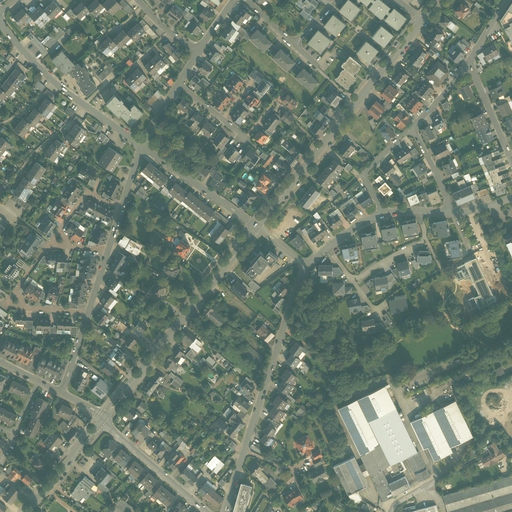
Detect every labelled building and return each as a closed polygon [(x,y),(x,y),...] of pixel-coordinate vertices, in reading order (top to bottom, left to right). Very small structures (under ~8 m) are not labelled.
[(102,5),(96,0),(95,0),(91,4),(98,11),(103,7),(102,5)] [(114,0),(106,0),(102,5),(103,7),(111,15),(121,6),(118,3),(114,0)] [(127,5),(122,0),(121,0),(118,3),(121,6),(123,9),(127,5)] [(318,4),(313,0),(301,0),(300,2),(304,5),(303,7),(305,9),(304,10),(309,14),(314,7),(315,7),(318,4)] [(349,0),(348,0),(339,11),(352,22),(362,10),(349,0)] [(380,0),(376,0),(369,9),(382,20),(391,9),(380,0)] [(61,10),(53,1),(51,3),(50,2),(48,5),(48,6),(43,11),(48,15),(51,19),(57,13),(61,10)] [(87,8),(81,2),(76,7),(84,14),(88,10),(87,8)] [(464,6),(461,3),(458,7),(456,7),(455,9),(455,10),(455,11),(456,11),(453,15),(457,18),(459,15),(461,17),(462,16),(463,17),(466,19),(469,15),(467,14),(470,11),(468,10),(469,8),(467,7),(468,7),(465,5),(464,6)] [(98,11),(91,4),(87,8),(88,10),(94,16),(98,11)] [(511,4),(500,20),(511,39),(510,40),(511,44),(511,4)] [(43,11),(38,6),(37,7),(38,7),(37,8),(35,10),(43,19),(48,15),(43,11)] [(393,6),(391,9),(382,20),(399,33),(410,20),(393,6)] [(84,14),(76,7),(72,11),(74,14),(79,19),(84,14)] [(182,14),(173,7),(167,15),(177,22),(181,16),(182,14)] [(23,9),(22,9),(17,13),(25,21),(29,16),(28,15),(27,14),(23,9)] [(212,14),(205,9),(200,15),(207,21),(212,14)] [(250,15),(242,9),(239,13),(245,18),(247,19),(250,15)] [(43,19),(35,10),(32,13),(31,13),(28,15),(29,16),(38,25),(41,21),(40,20),(42,18),(43,19)] [(25,21),(17,13),(12,17),(20,25),(25,21)] [(239,13),(238,13),(233,20),(239,25),(245,18),(239,13)] [(334,15),(324,27),(337,37),(347,26),(334,15)] [(451,21),(444,16),(439,22),(446,27),(451,21)] [(193,20),(187,29),(193,33),(193,32),(197,35),(201,30),(199,26),(197,25),(196,24),(194,22),(195,22),(193,20)] [(137,24),(137,23),(132,29),(139,36),(144,31),(144,30),(142,28),(140,26),(137,24)] [(370,37),(384,49),(395,35),(381,23),(370,37)] [(236,31),(229,25),(221,35),(229,40),(236,31)] [(443,33),(436,27),(433,30),(433,31),(431,34),(438,40),(439,38),(442,40),(444,37),(442,35),(443,33)] [(50,39),(45,44),(49,48),(65,33),(60,29),(58,31),(56,33),(54,35),(50,38),(50,39)] [(139,36),(132,29),(126,34),(130,38),(133,41),(139,36)] [(126,34),(123,30),(118,35),(125,43),(130,38),(126,34)] [(252,35),(250,38),(264,51),(272,43),(257,30),(252,35)] [(318,30),(308,43),(321,54),(331,41),(318,30)] [(252,35),(248,32),(243,37),(247,40),(250,38),(252,35)] [(438,40),(431,34),(429,37),(428,36),(425,40),(433,46),(434,45),(436,47),(439,43),(437,41),(438,40)] [(125,43),(118,35),(112,41),(118,47),(119,48),(125,43)] [(50,39),(47,36),(40,43),(43,46),(45,44),(50,39)] [(112,41),(109,37),(103,42),(110,49),(113,52),(118,47),(112,41)] [(471,45),(463,38),(460,41),(464,44),(469,48),(471,45)] [(91,44),(95,48),(100,44),(97,40),(91,44)] [(40,43),(39,41),(35,45),(43,54),(47,50),(43,46),(40,43)] [(357,53),(370,63),(379,51),(366,41),(357,53)] [(103,42),(98,47),(108,58),(112,53),(109,50),(110,49),(103,42)] [(177,49),(175,50),(168,42),(163,46),(170,55),(170,54),(176,61),(183,56),(177,49)] [(215,44),(210,51),(211,51),(207,56),(214,61),(219,54),(215,51),(218,46),(215,44)] [(279,50),(273,44),(268,49),(275,55),(279,50)] [(494,45),(489,47),(490,48),(483,52),(485,56),(487,60),(498,53),(494,45)] [(419,47),(412,56),(408,59),(417,66),(417,65),(420,67),(422,64),(420,62),(427,54),(419,47)] [(295,62),(280,49),(279,50),(275,55),(273,57),(287,71),(295,62)] [(74,65),(61,51),(51,60),(57,66),(56,67),(58,69),(59,68),(65,74),(67,72),(74,65)] [(166,64),(157,54),(152,58),(162,68),(166,64)] [(350,55),(342,66),(345,68),(337,78),(338,78),(336,80),(346,88),(348,86),(348,87),(356,78),(353,75),(361,65),(358,62),(350,55)] [(162,68),(152,58),(148,62),(157,72),(162,68)] [(157,72),(148,62),(144,66),(153,76),(157,72)] [(211,68),(204,62),(198,69),(202,72),(202,73),(203,74),(205,74),(206,72),(207,73),(211,68)] [(443,66),(438,62),(435,65),(436,66),(434,68),(433,68),(431,71),(442,80),(449,72),(444,68),(443,66)] [(89,77),(86,74),(89,72),(82,66),(81,67),(80,67),(77,63),(67,72),(72,77),(73,76),(78,81),(77,83),(81,87),(80,89),(86,95),(96,86),(89,79),(88,78),(89,77)] [(104,70),(97,76),(102,81),(114,69),(110,64),(107,67),(104,70)] [(302,70),(296,64),(291,69),(297,75),(302,70)] [(16,69),(15,68),(11,73),(21,81),(25,75),(23,74),(21,73),(19,71),(16,69)] [(147,78),(138,68),(133,72),(142,82),(147,78)] [(318,82),(303,68),(302,70),(297,75),(296,77),(310,90),(315,85),(317,82),(318,82)] [(259,73),(254,69),(248,75),(254,79),(259,73)] [(401,70),(393,79),(401,85),(408,76),(401,70)] [(442,80),(431,71),(426,76),(430,79),(431,78),(435,81),(434,82),(438,86),(442,80)] [(142,82),(133,72),(129,76),(138,86),(142,82)] [(21,81),(11,73),(7,78),(17,86),(21,81)] [(259,73),(254,79),(259,83),(262,79),(264,77),(259,73)] [(201,80),(195,75),(189,82),(199,90),(204,83),(201,80)] [(138,86),(129,76),(124,80),(133,91),(138,86)] [(242,82),(236,77),(234,80),(233,79),(231,82),(239,89),(243,83),(242,82)] [(17,86),(7,78),(3,83),(13,91),(17,86)] [(207,86),(209,83),(203,78),(201,80),(204,83),(207,86)] [(271,86),(263,80),(262,79),(259,83),(258,86),(256,88),(258,90),(264,94),(271,86)] [(239,89),(231,82),(228,86),(229,86),(227,89),(229,90),(233,94),(234,94),(239,89)] [(428,85),(425,82),(424,82),(421,87),(430,95),(434,90),(428,85)] [(13,91),(3,83),(0,86),(0,88),(6,94),(9,96),(13,91)] [(473,95),(467,84),(456,90),(459,94),(462,92),(465,98),(464,99),(473,95)] [(395,89),(389,85),(387,88),(385,90),(394,97),(398,92),(395,89)] [(498,87),(491,90),(494,98),(504,94),(503,91),(504,90),(502,85),(498,87)] [(332,90),(337,94),(338,91),(332,86),(329,88),(332,91),(332,90)] [(404,92),(397,86),(395,89),(398,92),(402,95),(404,92)] [(430,95),(421,87),(417,92),(421,95),(426,99),(428,96),(428,97),(430,95)] [(337,94),(332,90),(332,91),(329,95),(338,102),(342,98),(337,94)] [(394,97),(385,90),(384,92),(383,92),(381,95),(387,99),(390,102),(390,101),(394,97)] [(256,92),(254,91),(252,93),(252,94),(251,95),(257,99),(260,96),(256,92)] [(225,95),(223,93),(218,98),(226,105),(231,99),(230,98),(225,95)] [(251,95),(251,94),(250,96),(249,95),(244,101),(251,106),(254,104),(255,105),(259,100),(257,99),(251,95)] [(126,107),(114,95),(105,104),(118,116),(119,114),(126,107)] [(297,102),(287,95),(288,95),(287,95),(282,101),(282,102),(282,101),(291,109),(297,102)] [(338,102),(329,95),(326,99),(330,102),(335,107),(338,102)] [(326,99),(323,96),(321,99),(328,104),(330,102),(326,99)] [(423,104),(413,96),(410,101),(419,109),(423,104)] [(510,96),(498,101),(499,105),(507,102),(511,100),(510,96)] [(226,105),(218,98),(216,101),(216,102),(215,105),(221,110),(222,110),(226,105)] [(54,105),(46,99),(42,104),(49,111),(54,105)] [(184,99),(181,102),(180,101),(176,106),(181,109),(181,108),(185,112),(189,107),(191,105),(184,99)] [(390,102),(387,99),(384,102),(390,107),(393,104),(390,101),(390,102)] [(382,105),(376,101),(373,104),(374,104),(372,106),(380,113),(384,108),(385,108),(382,105)] [(419,109),(410,101),(406,106),(415,113),(417,111),(419,109)] [(149,107),(145,102),(142,105),(149,111),(151,109),(149,107)] [(390,107),(384,102),(382,105),(385,108),(384,108),(388,111),(390,107)] [(447,102),(441,105),(444,110),(450,107),(447,102)] [(499,105),(498,106),(502,116),(511,111),(507,102),(499,105)] [(405,110),(399,103),(395,107),(400,113),(401,111),(402,112),(405,110)] [(49,111),(42,104),(37,110),(42,115),(48,119),(53,113),(52,113),(53,113),(49,111)] [(142,112),(133,104),(130,108),(131,108),(129,110),(126,107),(119,114),(130,124),(142,112)] [(250,110),(243,105),(241,107),(247,112),(248,113),(250,110)] [(247,112),(241,107),(240,106),(236,112),(244,118),(246,115),(245,114),(247,112)] [(329,110),(324,106),(319,112),(320,112),(324,116),(329,110)] [(380,113),(372,106),(371,108),(370,108),(368,111),(376,118),(380,113)] [(37,110),(34,108),(30,114),(38,121),(42,115),(37,110)] [(402,112),(401,111),(400,113),(393,119),(394,120),(395,121),(395,123),(396,124),(397,124),(397,125),(398,126),(399,126),(400,127),(401,128),(410,121),(407,118),(408,117),(404,114),(402,112)] [(195,112),(189,120),(188,118),(187,120),(184,123),(186,125),(188,125),(194,129),(202,118),(195,112)] [(244,118),(236,112),(231,118),(235,121),(238,123),(239,123),(239,124),(244,118)] [(294,118),(286,112),(285,113),(281,118),(291,126),(294,122),(292,121),(294,118)] [(324,116),(320,112),(316,117),(326,125),(330,120),(324,116)] [(477,116),(472,118),(477,130),(488,125),(482,113),(477,116)] [(38,121),(30,114),(25,120),(31,124),(33,126),(38,121)] [(273,116),(272,115),(267,120),(275,126),(278,123),(277,122),(279,120),(278,119),(273,116)] [(442,120),(439,115),(434,117),(435,119),(432,120),(435,126),(437,130),(438,130),(442,128),(441,126),(444,124),(442,121),(442,120)] [(83,121),(76,116),(72,121),(80,126),(83,121)] [(326,125),(316,117),(313,121),(316,124),(317,122),(318,123),(316,125),(322,130),(326,125)] [(25,120),(23,118),(18,124),(26,130),(31,124),(25,120)] [(275,126),(267,120),(263,126),(267,129),(270,131),(272,129),(273,130),(275,126)] [(216,129),(207,122),(201,129),(202,129),(200,131),(209,137),(216,129)] [(26,130),(18,124),(14,130),(22,136),(27,131),(26,130)] [(85,131),(75,124),(70,132),(69,131),(67,134),(78,141),(79,142),(81,143),(86,136),(83,134),(85,131)] [(322,130),(316,125),(312,130),(318,135),(322,130)] [(488,125),(477,130),(482,143),(491,139),(489,133),(491,132),(488,125)] [(428,126),(423,128),(424,129),(420,131),(427,142),(434,138),(435,138),(431,131),(428,126)] [(390,129),(388,127),(387,127),(381,133),(383,136),(383,137),(385,139),(386,138),(388,141),(393,137),(392,136),(394,134),(390,129)] [(261,132),(259,130),(254,137),(262,143),(267,137),(261,132)] [(265,131),(263,130),(261,132),(267,137),(268,138),(270,135),(265,131)] [(106,136),(101,132),(97,138),(102,142),(106,137),(106,136)] [(220,132),(213,142),(221,148),(222,148),(224,146),(229,139),(220,132)] [(372,138),(365,132),(359,140),(365,145),(366,145),(372,138)] [(78,141),(67,134),(65,138),(68,140),(67,140),(70,142),(70,143),(72,144),(71,144),(76,147),(79,142),(78,141)] [(9,143),(1,137),(0,137),(0,144),(5,149),(9,143)] [(65,146),(56,140),(53,145),(60,150),(61,151),(65,146)] [(116,145),(108,140),(105,144),(108,147),(112,149),(116,145)] [(365,145),(359,140),(356,144),(361,148),(362,149),(365,145)] [(355,148),(348,142),(345,145),(344,144),(339,151),(347,157),(346,156),(349,153),(350,153),(355,148)] [(439,146),(432,150),(437,159),(443,156),(444,156),(450,153),(445,143),(439,146)] [(53,145),(52,145),(48,150),(56,156),(60,150),(53,145)] [(240,153),(231,146),(228,150),(225,155),(233,161),(240,153)] [(112,149),(108,147),(98,163),(112,172),(122,156),(112,149)] [(296,150),(292,147),(291,149),(289,151),(299,159),(303,154),(296,149),(296,150)] [(409,152),(406,147),(394,155),(400,164),(412,156),(409,152)] [(362,149),(361,148),(358,151),(364,156),(367,152),(362,149)] [(415,148),(409,152),(412,156),(413,157),(419,153),(415,148)] [(245,156),(242,159),(243,159),(247,162),(253,155),(254,155),(255,153),(250,149),(245,156)] [(265,160),(261,164),(265,167),(277,153),(273,149),(268,156),(265,160)] [(56,156),(48,150),(44,155),(52,161),(56,156)] [(491,153),(483,156),(484,159),(483,160),(484,164),(486,164),(486,163),(492,161),(491,157),(493,157),(491,153)] [(253,155),(247,162),(246,164),(251,168),(258,158),(254,155),(253,155)] [(298,160),(292,155),(289,159),(286,156),(284,159),(293,166),(298,160)] [(392,158),(388,162),(390,164),(393,167),(396,164),(392,158)] [(337,162),(334,159),(327,167),(336,175),(343,167),(337,162)] [(284,164),(278,160),(275,163),(281,168),(284,164)] [(492,161),(486,163),(486,164),(487,166),(486,167),(488,171),(489,171),(495,169),(495,168),(494,165),(496,164),(495,160),(492,161)] [(452,161),(443,165),(447,174),(457,170),(452,161)] [(45,168),(36,162),(32,168),(41,174),(45,168)] [(427,169),(422,162),(414,168),(419,175),(426,170),(427,169)] [(155,168),(149,163),(142,170),(149,175),(155,168)] [(353,167),(348,163),(344,168),(349,172),(353,167)] [(281,168),(279,170),(286,176),(291,169),(284,164),(281,168)] [(390,164),(386,167),(385,166),(382,169),(397,186),(401,182),(394,174),(394,175),(392,173),(395,170),(393,167),(390,164)] [(95,173),(83,166),(79,173),(90,178),(92,179),(95,173)] [(213,166),(210,171),(208,173),(211,175),(215,170),(216,168),(213,166)] [(336,175),(327,167),(323,172),(332,179),(336,175)] [(41,174),(32,168),(29,173),(37,179),(41,174)] [(155,168),(149,175),(155,180),(161,173),(155,168)] [(205,170),(202,168),(197,175),(204,180),(208,173),(210,171),(206,168),(205,170)] [(495,169),(489,171),(490,174),(489,174),(491,179),(492,178),(498,176),(497,172),(499,171),(498,168),(495,168),(495,169)] [(332,179),(323,172),(320,176),(329,183),(332,179)] [(37,179),(29,173),(25,178),(32,183),(34,184),(37,179)] [(167,178),(161,173),(155,180),(161,185),(162,184),(166,180),(167,178)] [(263,173),(259,179),(261,181),(257,186),(259,187),(265,192),(269,187),(266,185),(268,182),(271,179),(263,173)] [(216,174),(213,178),(213,177),(209,184),(219,191),(224,184),(221,181),(222,178),(217,174),(216,174)] [(498,176),(492,178),(493,181),(492,181),(494,186),(495,186),(495,185),(501,183),(500,179),(502,178),(501,175),(498,176)] [(78,181),(71,176),(69,180),(72,182),(71,183),(74,185),(78,181)] [(329,183),(320,176),(316,180),(324,186),(325,188),(325,187),(329,183)] [(25,178),(24,178),(20,183),(29,189),(32,183),(25,178)] [(92,179),(90,178),(87,184),(92,187),(95,181),(92,179)] [(391,189),(382,178),(378,181),(382,185),(378,188),(384,195),(391,189)] [(464,180),(457,183),(461,192),(453,195),(457,205),(475,198),(474,194),(471,186),(467,188),(464,180)] [(115,183),(111,181),(108,187),(118,192),(119,191),(118,190),(121,186),(115,183)] [(501,183),(495,185),(495,186),(496,189),(494,189),(497,195),(505,193),(504,187),(506,186),(504,182),(501,183)] [(29,189),(20,183),(16,188),(25,194),(29,189)] [(74,185),(71,183),(67,188),(76,195),(77,194),(77,193),(80,189),(74,185)] [(182,188),(175,183),(173,185),(169,190),(169,191),(175,196),(182,188)] [(312,186),(299,202),(306,207),(319,192),(312,186)] [(118,192),(108,187),(105,193),(109,195),(114,198),(117,193),(117,194),(118,192)] [(265,192),(259,187),(255,192),(262,198),(266,193),(265,192)] [(25,194),(16,188),(15,191),(12,189),(10,192),(13,194),(15,195),(18,197),(20,199),(23,200),(25,202),(29,196),(25,194)] [(76,195),(67,188),(63,194),(66,197),(71,201),(75,196),(75,197),(76,195)] [(182,188),(175,196),(182,201),(183,199),(188,193),(182,188)] [(256,196),(248,190),(245,194),(244,193),(241,196),(250,203),(256,196)] [(363,190),(355,196),(357,199),(360,203),(363,208),(364,208),(363,208),(372,201),(373,202),(367,194),(366,192),(365,193),(363,190)] [(427,194),(430,201),(432,205),(442,201),(437,190),(427,194)] [(195,197),(189,192),(188,193),(183,199),(189,204),(195,197)] [(417,196),(419,202),(421,205),(430,201),(427,194),(426,192),(417,196)] [(416,193),(407,197),(411,205),(419,202),(417,196),(416,193)] [(250,203),(241,196),(239,198),(240,199),(237,203),(245,209),(250,203)] [(66,197),(65,199),(62,197),(60,200),(67,205),(68,205),(71,201),(66,197)] [(202,202),(195,197),(189,204),(196,209),(202,202)] [(357,205),(352,198),(349,200),(352,204),(353,204),(354,207),(357,205)] [(67,205),(60,200),(58,203),(65,208),(67,205)] [(96,204),(91,201),(86,211),(89,212),(88,212),(91,214),(96,204)] [(58,203),(56,202),(51,210),(51,212),(59,217),(65,209),(65,208),(58,203)] [(208,207),(202,202),(196,209),(202,214),(208,207)] [(348,207),(345,202),(340,206),(348,218),(358,212),(354,207),(353,204),(352,204),(348,207)] [(96,204),(91,214),(94,215),(96,216),(101,206),(96,204)] [(101,206),(96,216),(99,218),(102,219),(107,209),(101,206)] [(208,207),(202,214),(208,219),(211,216),(214,212),(208,207)] [(112,212),(107,209),(102,219),(104,221),(104,220),(107,222),(109,219),(112,212)] [(338,217),(334,212),(329,215),(331,218),(328,221),(334,229),(342,223),(338,217)] [(56,220),(48,215),(46,218),(53,223),(56,220)] [(46,218),(45,217),(38,227),(47,234),(51,229),(52,229),(55,225),(53,223),(46,218)] [(74,221),(70,219),(65,226),(68,228),(72,223),(74,221)] [(403,223),(405,235),(408,234),(408,236),(413,235),(413,233),(419,232),(417,220),(403,223)] [(321,224),(319,221),(312,225),(315,230),(320,238),(328,233),(322,225),(321,224)] [(447,222),(431,225),(434,238),(449,235),(447,222)] [(72,223),(68,228),(66,231),(72,236),(78,227),(72,223)] [(224,226),(222,225),(217,231),(224,237),(229,231),(230,232),(235,226),(231,223),(230,223),(226,228),(224,226)] [(72,236),(71,237),(76,241),(78,238),(79,238),(81,235),(81,234),(83,231),(84,228),(79,225),(78,227),(72,236)] [(382,228),(385,240),(387,240),(388,241),(393,241),(393,239),(398,237),(396,225),(382,228)] [(99,231),(95,229),(95,230),(94,235),(104,239),(105,237),(104,237),(106,233),(99,231)] [(315,230),(308,235),(313,243),(320,238),(315,230)] [(176,237),(181,240),(185,234),(180,231),(176,237)] [(224,237),(217,231),(212,237),(219,243),(224,237)] [(176,237),(169,232),(165,237),(170,241),(171,240),(173,241),(176,237)] [(34,236),(30,234),(23,243),(22,244),(21,246),(21,247),(20,248),(22,249),(20,252),(26,256),(28,253),(30,255),(33,250),(34,250),(36,247),(36,246),(38,244),(40,241),(34,236)] [(43,239),(36,234),(34,236),(40,241),(38,244),(39,244),(43,239)] [(298,235),(292,241),(291,240),(295,245),(296,244),(299,247),(304,242),(297,234),(297,235),(298,235)] [(363,237),(365,249),(368,248),(368,250),(373,249),(373,247),(379,246),(377,234),(363,237)] [(104,239),(94,235),(92,241),(94,242),(95,242),(97,242),(102,244),(103,240),(104,240),(104,239)] [(122,239),(120,238),(117,242),(131,251),(137,243),(124,235),(122,239)] [(511,235),(507,236),(503,237),(508,248),(507,248),(511,258),(511,235)] [(190,247),(181,240),(178,245),(176,243),(175,245),(176,245),(173,248),(184,256),(184,255),(185,255),(186,254),(186,253),(188,250),(189,250),(190,248),(190,247)] [(462,255),(460,242),(449,244),(449,247),(447,247),(448,252),(450,252),(451,257),(462,255)] [(344,250),(346,264),(361,261),(360,256),(359,256),(357,247),(344,250)] [(258,254),(256,253),(255,255),(256,256),(251,262),(253,263),(245,272),(253,279),(259,272),(260,273),(268,263),(271,266),(278,258),(269,251),(266,256),(260,251),(258,254)] [(418,256),(418,263),(422,263),(422,265),(427,265),(427,263),(431,263),(431,256),(429,256),(429,252),(419,252),(419,256),(418,256)] [(64,254),(57,253),(57,254),(56,264),(56,267),(62,268),(63,268),(64,262),(64,254)] [(118,253),(112,264),(113,264),(110,269),(119,275),(123,269),(121,267),(124,262),(126,264),(129,259),(118,253)] [(57,254),(49,254),(49,256),(47,256),(47,257),(47,263),(56,264),(57,254)] [(24,262),(19,259),(15,264),(20,268),(24,262)] [(173,263),(167,260),(162,269),(161,269),(160,270),(160,272),(161,272),(163,272),(171,277),(172,279),(173,279),(174,279),(175,278),(175,277),(180,268),(175,265),(174,264),(173,263)] [(15,264),(10,261),(2,273),(11,280),(20,268),(15,264)] [(70,263),(64,262),(63,268),(62,268),(62,271),(68,271),(70,263)] [(412,274),(409,264),(398,267),(399,269),(401,277),(412,274)] [(332,267),(332,265),(319,265),(319,274),(332,274),(332,267)] [(343,273),(339,267),(332,267),(332,274),(332,276),(338,276),(343,273)] [(398,279),(401,277),(399,269),(392,272),(398,279)] [(389,283),(392,283),(393,285),(397,282),(392,274),(388,277),(389,283)] [(118,282),(111,277),(105,284),(112,289),(118,282)] [(375,280),(377,292),(382,291),(382,293),(387,293),(386,290),(390,289),(389,283),(388,277),(375,280)] [(261,288),(251,280),(247,285),(254,292),(261,288)] [(155,282),(151,288),(153,289),(151,292),(152,293),(159,297),(161,294),(161,295),(162,295),(163,294),(164,294),(165,293),(165,292),(165,291),(165,290),(164,289),(166,286),(158,281),(157,283),(155,282)] [(282,284),(280,282),(279,282),(273,288),(275,291),(278,294),(279,294),(282,297),(288,290),(282,284)] [(27,287),(23,292),(27,295),(28,297),(35,288),(29,284),(29,283),(27,287)] [(239,285),(236,283),(235,283),(234,283),(233,284),(233,285),(233,286),(232,286),(233,287),(230,290),(234,293),(231,296),(235,299),(238,296),(240,298),(245,294),(244,293),(245,291),(243,289),(244,288),(242,287),(243,287),(240,284),(239,285)] [(344,283),(333,283),(333,294),(344,294),(344,283)] [(57,287),(50,285),(46,298),(49,299),(49,300),(52,301),(53,300),(55,301),(58,291),(59,288),(57,287)] [(148,290),(141,285),(138,291),(144,295),(148,290)] [(40,292),(35,288),(28,297),(30,298),(30,297),(34,300),(37,297),(41,292),(40,292)] [(151,292),(148,290),(144,295),(148,298),(152,293),(151,292)] [(113,299),(106,293),(99,302),(104,306),(107,308),(107,307),(113,299)] [(282,297),(279,294),(278,294),(272,301),(278,307),(285,300),(282,297)] [(395,300),(389,301),(391,311),(394,311),(394,313),(400,312),(399,310),(405,309),(404,306),(407,306),(405,295),(398,296),(395,296),(395,300)] [(356,299),(352,299),(352,300),(348,301),(350,311),(354,310),(354,311),(358,310),(358,309),(361,309),(362,309),(361,307),(360,299),(356,300),(356,299)] [(215,310),(208,304),(202,312),(209,318),(215,310)] [(368,305),(361,307),(362,309),(361,309),(362,311),(364,314),(371,309),(368,305)] [(229,321),(215,310),(209,318),(219,326),(220,325),(223,328),(229,321)] [(100,311),(94,319),(101,325),(107,318),(108,317),(104,314),(100,311)] [(108,312),(106,311),(104,314),(108,317),(107,318),(109,320),(113,316),(108,312)] [(23,315),(20,314),(20,315),(15,314),(15,323),(25,324),(25,320),(25,315),(23,315)] [(366,321),(362,322),(363,330),(375,328),(373,319),(369,320),(366,320),(366,321)] [(32,321),(25,320),(25,324),(24,328),(32,328),(32,326),(32,321)] [(143,324),(140,321),(134,327),(142,333),(143,333),(145,330),(144,330),(147,327),(143,324)] [(205,323),(198,332),(201,335),(208,326),(205,323)] [(262,325),(257,331),(262,335),(267,330),(262,325)] [(262,335),(261,336),(267,342),(274,335),(268,329),(267,330),(262,335)] [(196,338),(188,332),(181,340),(191,348),(192,347),(198,352),(201,348),(194,343),(195,342),(196,343),(198,340),(196,338)] [(260,372),(213,333),(207,340),(254,379),(260,372)] [(130,336),(127,340),(122,336),(119,339),(124,343),(130,348),(136,341),(130,336)] [(117,342),(110,337),(106,341),(113,346),(117,342)] [(11,344),(11,343),(7,341),(1,353),(7,356),(6,356),(9,358),(9,357),(13,359),(14,357),(20,345),(19,347),(16,346),(14,344),(13,345),(11,344)] [(308,350),(296,341),(293,345),(289,351),(292,353),(300,359),(305,353),(305,354),(308,350)] [(264,358),(247,344),(240,353),(260,371),(264,358)] [(25,348),(23,347),(20,346),(20,345),(14,357),(18,359),(18,360),(20,361),(21,361),(26,364),(32,352),(28,350),(27,350),(25,349),(25,348)] [(26,364),(26,365),(30,367),(39,349),(35,347),(32,352),(26,364)] [(198,352),(192,347),(191,348),(189,351),(195,356),(198,352)] [(183,354),(176,348),(170,357),(177,362),(180,358),(179,358),(183,354)] [(119,349),(115,353),(113,351),(109,357),(113,360),(115,358),(120,362),(125,355),(119,349)] [(195,356),(189,351),(186,355),(185,355),(191,360),(195,356)] [(217,352),(215,355),(221,361),(224,358),(217,352)] [(300,359),(292,353),(291,355),(288,358),(286,361),(293,366),(294,367),(295,366),(300,359)] [(211,364),(214,361),(206,354),(204,357),(211,364)] [(177,362),(170,357),(166,361),(167,362),(164,366),(169,370),(171,367),(175,371),(180,365),(177,362)] [(51,361),(48,360),(48,359),(47,361),(45,360),(45,361),(42,359),(41,358),(35,371),(41,374),(42,372),(46,373),(45,375),(48,376),(49,375),(55,378),(58,371),(59,368),(61,366),(60,365),(57,364),(55,364),(53,363),(53,362),(51,361)] [(63,359),(60,365),(61,366),(59,368),(64,370),(65,368),(68,361),(63,359)] [(206,360),(204,363),(211,368),(213,366),(206,360)] [(107,363),(101,369),(109,375),(114,369),(112,367),(107,363)] [(501,367),(494,370),(497,376),(504,373),(501,367)] [(297,377),(290,372),(287,369),(281,377),(284,379),(291,385),(297,377)] [(157,372),(149,383),(155,388),(164,377),(157,372)] [(86,377),(79,374),(79,375),(72,387),(73,387),(73,389),(75,390),(77,389),(80,391),(86,379),(85,378),(86,377)] [(176,377),(174,379),(181,385),(184,381),(177,376),(176,377)] [(110,387),(100,379),(93,387),(96,390),(94,393),(101,398),(104,394),(110,387)] [(181,385),(174,379),(171,383),(178,389),(181,385)] [(293,386),(291,385),(284,379),(278,387),(287,394),(293,386)] [(29,389),(13,381),(8,391),(11,393),(12,391),(21,395),(20,397),(24,398),(29,389)] [(252,387),(247,382),(241,388),(246,392),(249,394),(254,388),(252,386),(252,387)] [(149,383),(143,390),(149,395),(155,388),(149,383)] [(385,386),(338,409),(361,456),(379,444),(369,422),(396,408),(385,386)] [(287,402),(278,395),(272,403),(275,405),(281,410),(287,402)] [(288,395),(286,397),(294,403),(296,401),(288,395)] [(245,401),(239,396),(234,404),(241,409),(244,412),(249,406),(244,402),(245,401)] [(40,418),(48,402),(38,398),(31,415),(33,415),(24,434),(33,438),(42,419),(40,418)] [(455,401),(410,422),(423,449),(428,447),(434,461),(452,452),(450,447),(473,437),(455,401)] [(146,407),(140,402),(136,408),(142,412),(146,407)] [(72,410),(61,404),(57,413),(68,418),(70,414),(72,410)] [(232,406),(239,412),(241,409),(234,404),(232,406)] [(296,413),(300,415),(305,406),(300,404),(296,413)] [(281,410),(275,405),(269,414),(274,418),(277,421),(284,412),(281,410)] [(16,415),(0,407),(0,418),(8,422),(7,423),(11,425),(16,415)] [(135,413),(128,407),(122,414),(131,421),(133,419),(131,418),(135,413)] [(417,452),(396,408),(369,422),(379,444),(380,444),(390,464),(390,465),(401,459),(407,457),(407,456),(417,452)] [(236,414),(232,410),(226,417),(230,420),(229,423),(231,425),(237,419),(236,418),(235,415),(236,414)] [(86,424),(77,417),(76,417),(72,422),(74,424),(72,426),(74,428),(80,433),(86,424)] [(218,419),(216,422),(216,421),(215,422),(212,425),(212,426),(215,428),(217,428),(219,430),(220,429),(223,431),(224,429),(227,431),(229,428),(227,426),(227,425),(218,419)] [(244,424),(237,419),(231,425),(238,431),(244,424)] [(67,425),(66,427),(69,430),(67,432),(69,433),(74,428),(72,426),(74,424),(72,422),(70,420),(67,425)] [(140,420),(138,422),(136,425),(131,430),(131,431),(136,435),(144,426),(145,424),(145,423),(142,420),(140,420)] [(276,430),(268,424),(263,431),(266,433),(270,437),(276,430)] [(238,431),(231,425),(229,428),(227,431),(226,432),(233,437),(238,431)] [(149,430),(144,426),(136,435),(141,440),(145,436),(149,430)] [(80,433),(74,428),(69,433),(75,438),(80,433)] [(63,440),(52,431),(43,442),(49,447),(54,451),(63,440)] [(69,433),(67,432),(66,433),(65,434),(67,436),(65,438),(71,443),(75,438),(69,433)] [(270,437),(266,433),(260,440),(268,445),(273,439),(270,437)] [(306,439),(305,436),(297,440),(298,443),(296,444),(299,450),(300,449),(300,451),(300,452),(299,452),(299,453),(300,454),(300,455),(301,455),(302,455),(303,455),(304,454),(304,453),(304,452),(305,451),(307,455),(312,453),(310,450),(313,448),(311,446),(312,446),(312,445),(312,444),(311,443),(310,443),(309,442),(311,441),(308,438),(306,439)] [(107,444),(104,447),(104,448),(102,452),(107,456),(110,452),(117,445),(111,440),(109,444),(109,443),(107,444)] [(159,445),(152,440),(147,446),(154,451),(159,445)] [(180,445),(171,455),(166,461),(170,465),(181,453),(185,447),(186,447),(187,446),(182,441),(179,445),(180,445)] [(237,445),(232,441),(228,446),(233,450),(237,445)] [(162,446),(160,444),(159,445),(154,451),(160,456),(164,451),(169,445),(166,442),(162,446)] [(491,454),(481,460),(485,466),(489,464),(490,465),(496,462),(495,461),(505,455),(501,449),(498,450),(494,443),(487,447),(491,454)] [(390,464),(380,444),(379,444),(361,456),(360,456),(369,474),(370,474),(381,469),(386,466),(390,464)] [(49,447),(43,454),(48,458),(54,451),(49,447)] [(185,447),(181,453),(184,456),(189,450),(186,447),(185,447)] [(116,455),(112,459),(113,459),(117,463),(126,453),(121,449),(116,455)] [(319,451),(312,455),(315,460),(320,457),(320,458),(322,456),(319,451)] [(417,452),(407,456),(407,457),(415,473),(419,481),(430,476),(418,451),(417,452)] [(126,453),(117,463),(121,467),(122,467),(125,463),(130,457),(126,453)] [(181,453),(170,465),(174,469),(179,462),(184,456),(181,453)] [(214,456),(206,465),(211,470),(219,460),(214,456)] [(315,460),(313,461),(315,467),(322,463),(320,458),(320,457),(315,460)] [(354,457),(334,466),(337,472),(339,478),(340,477),(342,483),(343,483),(345,489),(346,489),(348,494),(357,490),(364,487),(362,481),(365,480),(354,457)] [(34,463),(33,464),(39,469),(44,463),(38,458),(36,460),(34,463)] [(401,459),(390,465),(390,466),(396,463),(399,470),(400,472),(406,469),(401,459)] [(445,459),(435,463),(435,464),(438,471),(448,466),(448,465),(445,459)] [(220,460),(212,470),(216,473),(224,464),(220,460)] [(129,467),(126,471),(130,474),(131,474),(139,465),(135,461),(129,467)] [(198,467),(191,461),(189,464),(194,468),(196,470),(198,467)] [(262,468),(256,462),(249,470),(255,476),(255,475),(260,480),(261,478),(257,473),(261,469),(262,468)] [(396,463),(390,466),(392,469),(394,472),(399,470),(396,463)] [(14,468),(10,464),(6,469),(7,469),(5,473),(2,471),(1,474),(7,477),(14,468)] [(139,465),(131,474),(130,474),(128,477),(133,481),(138,475),(144,468),(139,465)] [(186,467),(180,474),(187,480),(193,473),(191,472),(186,467)] [(323,467),(311,474),(313,478),(315,477),(318,482),(323,479),(322,477),(327,475),(323,467)] [(22,473),(14,468),(7,477),(14,481),(18,476),(21,479),(27,484),(32,478),(24,472),(22,473)] [(107,473),(101,468),(94,477),(104,485),(111,477),(111,476),(107,473)] [(265,482),(270,478),(261,469),(257,473),(261,478),(265,482)] [(381,469),(370,474),(383,501),(394,496),(393,495),(388,484),(381,469)] [(143,479),(140,482),(140,483),(144,486),(153,476),(148,472),(143,479)] [(195,475),(193,473),(187,480),(192,485),(198,478),(195,475)] [(138,475),(133,481),(132,482),(134,484),(136,481),(136,482),(141,477),(138,475)] [(511,511),(511,475),(442,496),(447,511),(511,511)] [(153,476),(144,486),(149,490),(152,487),(157,480),(153,476)] [(84,477),(80,482),(79,482),(77,485),(89,495),(93,490),(94,491),(95,489),(96,489),(97,487),(84,477)] [(264,484),(263,484),(267,488),(274,482),(275,481),(270,477),(270,478),(265,482),(264,484)] [(405,477),(388,484),(393,495),(410,487),(405,477)] [(274,482),(268,488),(271,492),(278,485),(274,482)] [(7,483),(3,489),(0,486),(0,495),(5,499),(5,500),(10,504),(19,492),(12,486),(11,486),(7,483)] [(205,483),(199,490),(204,495),(211,488),(205,483)] [(252,486),(241,483),(233,510),(234,510),(239,511),(244,511),(246,505),(248,506),(251,494),(249,494),(252,486)] [(108,489),(101,484),(98,488),(104,494),(108,489)] [(89,495),(77,485),(75,488),(71,494),(78,500),(81,496),(85,499),(89,495)] [(156,491),(152,496),(156,500),(157,499),(166,489),(161,485),(156,491)] [(217,493),(211,488),(204,495),(210,500),(217,493)] [(298,488),(291,492),(289,494),(283,498),(291,506),(296,501),(303,498),(298,488)] [(166,489),(157,499),(162,503),(170,493),(166,489)] [(357,490),(348,494),(351,501),(354,503),(362,499),(357,490)] [(170,493),(162,503),(166,507),(175,497),(170,493)] [(223,498),(217,493),(210,500),(216,505),(223,498)] [(179,502),(177,505),(177,507),(173,511),(172,511),(186,511),(188,510),(185,508),(186,507),(183,505),(179,502)]
